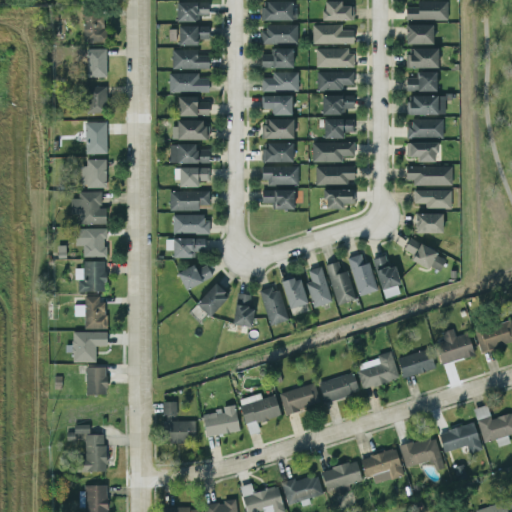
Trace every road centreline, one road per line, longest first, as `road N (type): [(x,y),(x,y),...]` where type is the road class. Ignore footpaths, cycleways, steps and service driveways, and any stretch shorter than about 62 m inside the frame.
road 1 (residential): [(138,0),(141,511)]
road 2 (residential): [(141,474),(217,473),(511,378)]
road 3 (residential): [(233,0),(236,237),(244,255)]
road 4 (residential): [(380,219),(380,0)]
road 5 (residential): [(244,255),(269,255),(380,219)]
